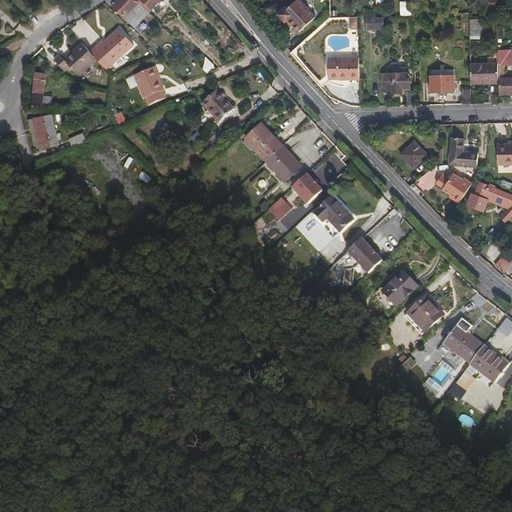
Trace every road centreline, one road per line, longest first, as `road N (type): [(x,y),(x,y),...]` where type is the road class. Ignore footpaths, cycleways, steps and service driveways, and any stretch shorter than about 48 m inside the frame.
road 1 (track): [(29,165),(50,511)]
road 2 (secondary): [(511,296),(340,128)]
road 3 (residential): [(340,128),(363,118),(511,113)]
road 4 (residential): [(93,0),(40,35),(0,102)]
